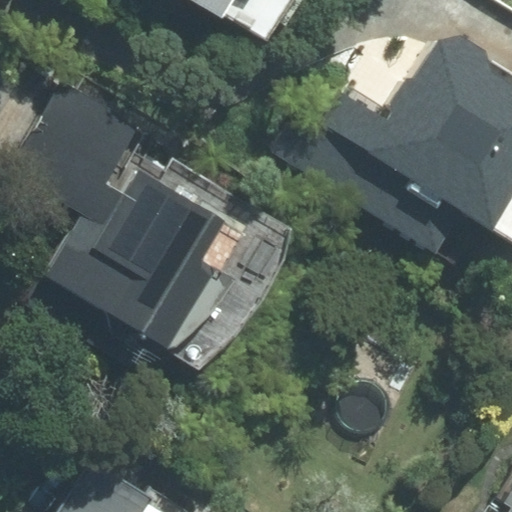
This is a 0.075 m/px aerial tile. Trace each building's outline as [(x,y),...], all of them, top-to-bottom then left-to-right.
[(192,0),(154,0),(180,17),(192,0)] [(455,225),(511,133),(511,105),(406,40),(358,120),(304,87),(264,152),(414,244),(434,212),(455,225)] [(109,123),(43,82),(0,152),(0,175),(55,209),(0,297),(0,301),(115,372),(202,231),(100,168),(88,189),(74,180),(109,123)] [(130,511),(137,502),(72,462),(40,511),(130,511)] [(511,511),(511,467),(481,511),(511,511)]
